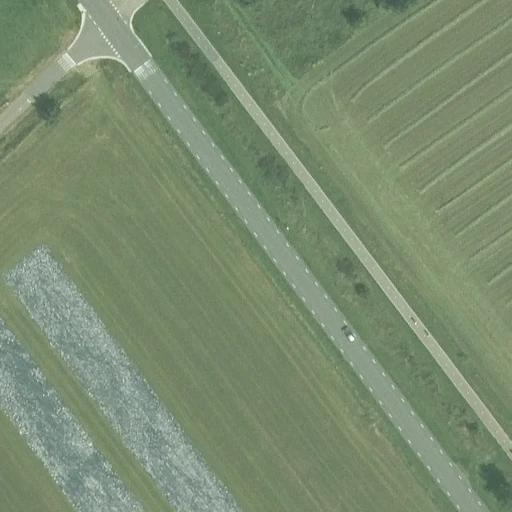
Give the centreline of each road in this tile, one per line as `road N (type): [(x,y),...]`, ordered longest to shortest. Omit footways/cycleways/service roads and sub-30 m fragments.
road 1 (secondary): [(472,511),(110,28)]
road 2 (unclassified): [(0,131),(110,28)]
